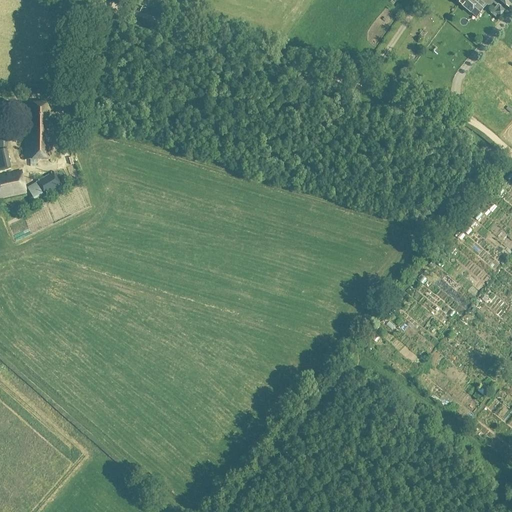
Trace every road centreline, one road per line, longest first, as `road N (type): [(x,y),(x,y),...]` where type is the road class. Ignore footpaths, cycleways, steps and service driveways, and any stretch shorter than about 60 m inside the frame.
road 1 (track): [(511,152),(468,118),(97,0)]
road 2 (track): [(65,125),(69,80),(96,0)]
